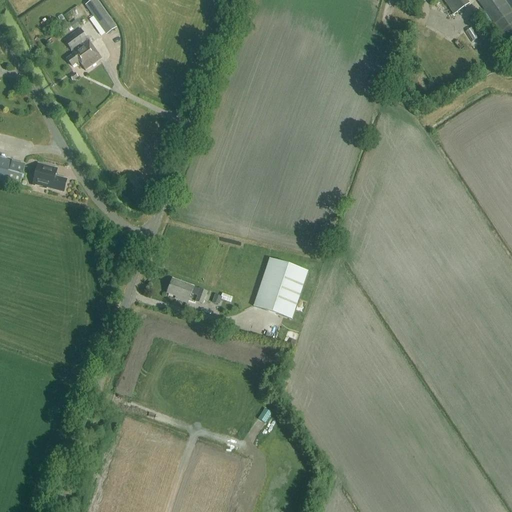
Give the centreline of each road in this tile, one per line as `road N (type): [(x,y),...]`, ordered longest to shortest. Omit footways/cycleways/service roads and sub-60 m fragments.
road 1 (unclassified): [(50,511),(149,237)]
road 2 (unclassified): [(149,237),(116,220),(89,191),(0,36)]
road 3 (unclassified): [(149,237),(238,0)]
